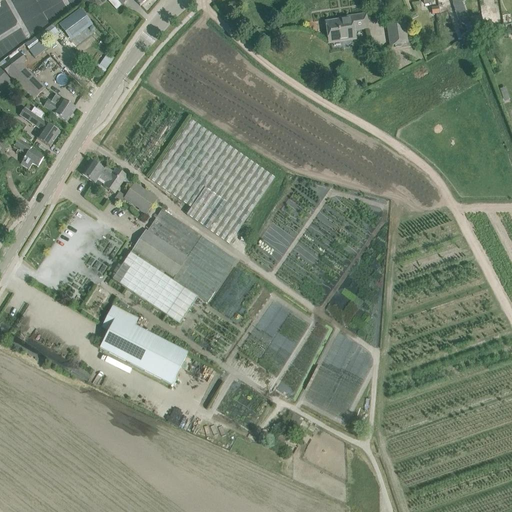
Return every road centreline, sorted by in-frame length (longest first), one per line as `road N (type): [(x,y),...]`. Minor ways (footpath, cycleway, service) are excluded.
road 1 (track): [(511,206),(456,208),(424,166),(270,67),(203,4)]
road 2 (tertiary): [(0,270),(114,82),(181,0)]
